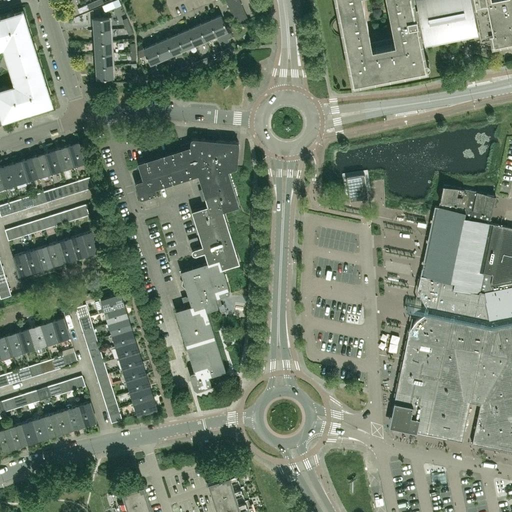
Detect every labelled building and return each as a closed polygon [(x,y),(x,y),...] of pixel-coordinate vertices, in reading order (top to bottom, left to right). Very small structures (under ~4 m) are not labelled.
[(229,8),(241,3),(239,0),(232,0),(227,3),(229,8)] [(336,0),(352,80),(352,81),(353,81),(353,82),(353,83),(354,83),(355,83),(356,83),(357,83),(358,83),(358,82),(359,82),(359,81),(359,80),(359,79),(365,78),(426,66),(427,66),(428,65),(429,65),(429,64),(429,63),(429,62),(429,61),(429,60),(428,60),(428,59),(427,59),(426,59),(425,59),(424,53),(421,39),(479,28),(480,36),(481,37),(481,38),(482,38),(482,39),(483,40),(484,41),(485,41),(485,42),(486,42),(487,42),(487,43),(488,43),(489,43),(490,43),(491,43),(492,43),(511,38),(511,0),(425,0),(426,0),(427,5),(426,6),(421,5),(419,5),(416,5),(415,6),(413,0),(336,0)] [(232,14),(243,9),(241,3),(229,8),(232,14)] [(42,69),(39,58),(37,52),(23,9),(0,16),(0,43),(3,42),(1,35),(4,34),(19,83),(27,81),(28,84),(0,92),(0,111),(1,116),(2,118),(2,119),(53,103),(42,69)] [(246,14),(243,9),(232,14),(234,19),(246,14)] [(248,20),(246,14),(234,19),(236,25),(248,20)] [(216,35),(220,45),(229,41),(228,39),(232,37),(229,29),(227,30),(221,15),(210,20),(216,35)] [(110,29),(109,17),(93,18),(94,30),(110,29)] [(216,35),(210,20),(199,25),(205,40),(216,35)] [(205,40),(199,25),(188,29),(194,44),(205,40)] [(111,41),(110,29),(94,30),(94,42),(111,41)] [(194,44),(188,29),(177,34),(183,49),(194,44)] [(183,49),(177,34),(165,39),(172,54),(183,49)] [(172,54),(165,39),(155,44),(161,59),(172,54)] [(112,53),(111,41),(94,42),(95,54),(112,53)] [(161,59),(155,44),(143,48),(150,64),(161,59)] [(112,65),(112,53),(95,54),(96,66),(112,65)] [(113,77),(112,65),(96,66),(97,78),(113,77)] [(226,370),(206,309),(222,304),(219,296),(229,292),(230,291),(230,290),(222,267),(239,262),(223,211),(239,205),(228,171),(235,168),(237,167),(237,166),(239,144),(239,143),(238,143),(238,142),(238,141),(237,141),(236,141),(216,139),(216,138),(214,136),(207,135),(207,138),(194,137),(193,137),(191,138),(191,139),(190,141),(180,144),(181,148),(172,151),(137,162),(143,179),(137,181),(135,182),(135,183),(135,184),(139,197),(140,198),(141,198),(142,198),(155,194),(156,193),(156,192),(156,191),(155,188),(198,174),(202,188),(198,189),(203,206),(192,209),(202,245),(194,247),(193,248),(192,250),(192,251),(193,253),(194,254),(196,254),(204,251),(208,261),(180,270),(189,297),(185,298),(187,306),(175,309),(190,356),(194,370),(191,372),(190,373),(190,375),(193,386),(194,387),(195,388),(197,388),(209,384),(209,383),(210,383),(210,382),(210,381),(208,375),(226,370)] [(85,161),(78,141),(67,145),(73,165),(74,168),(77,167),(76,164),(80,163),(85,161)] [(73,165),(67,145),(55,148),(62,169),(63,169),(62,168),(68,166),(69,167),(73,165)] [(62,169),(55,148),(44,152),(50,173),(51,175),(54,174),(53,171),(57,170),(62,169)] [(50,173),(44,152),(32,156),(39,176),(40,179),(42,178),(41,175),(45,174),(50,173)] [(39,176),(32,156),(21,159),(27,180),(28,183),(31,182),(30,179),(34,177),(34,178),(39,176)] [(27,180),(21,159),(10,163),(16,183),(17,183),(23,181),(27,180)] [(16,183),(10,163),(0,165),(0,172),(5,187),(5,190),(8,189),(7,186),(11,185),(16,183)] [(367,191),(365,178),(365,176),(364,174),(346,177),(346,179),(348,187),(350,200),(362,198),(365,198),(368,197),(367,191)] [(91,182),(90,177),(78,180),(81,191),(93,187),(91,182)] [(81,191),(78,180),(67,184),(70,194),(81,191)] [(70,194),(67,184),(55,187),(58,198),(70,194)] [(495,195),(443,184),(439,206),(438,206),(465,211),(464,217),(490,222),(491,213),(490,213),(491,207),(493,207),(495,195)] [(58,198),(55,187),(44,191),(47,201),(58,198)] [(47,201),(44,191),(32,195),(35,205),(47,201)] [(35,205),(32,195),(21,198),(24,209),(35,205)] [(24,209),(21,198),(9,202),(12,212),(24,209)] [(12,212),(9,202),(0,204),(0,212),(1,216),(12,212)] [(89,214),(86,204),(74,207),(78,218),(89,214)] [(511,227),(502,226),(503,225),(490,222),(464,217),(465,211),(438,206),(439,206),(435,205),(434,210),(417,288),(418,288),(420,288),(420,290),(420,292),(420,295),(420,297),(421,299),(422,300),(424,302),(425,303),(424,310),(423,316),(423,315),(421,316),(419,317),(417,318),(415,320),(414,321),(413,323),(412,325),(412,328),(410,327),(409,326),(391,413),(392,413),(395,413),(395,416),(396,418),(397,420),(398,422),(399,423),(401,424),(403,425),(406,426),(405,428),(404,428),(404,429),(462,441),(470,401),(480,403),(472,443),(511,450),(511,227)] [(78,218),(74,207),(63,211),(66,222),(78,218)] [(66,222),(63,211),(51,215),(55,225),(66,222)] [(55,225),(51,215),(40,218),(43,229),(55,225)] [(43,229),(40,218),(28,222),(32,233),(43,229)] [(32,233),(28,222),(17,226),(20,236),(32,233)] [(20,236),(17,226),(5,229),(9,240),(20,236)] [(100,249),(94,229),(82,233),(89,253),(97,251),(98,253),(100,252),(100,250),(100,249)] [(89,253),(82,233),(71,237),(77,257),(85,254),(86,256),(89,255),(88,253),(89,253)] [(77,257),(71,237),(59,240),(66,260),(74,258),(75,260),(77,259),(77,257)] [(66,260),(59,240),(48,244),(54,264),(63,261),(63,263),(66,263),(65,261),(66,260)] [(54,264),(48,244),(37,247),(43,268),(51,265),(52,267),(54,266),(54,264)] [(43,268),(37,247),(25,251),(32,271),(40,269),(40,271),(43,270),(43,268)] [(32,271),(25,251),(13,255),(20,275),(28,273),(29,274),(32,273),(31,271),(32,271)] [(12,295),(8,283),(0,285),(0,295),(1,298),(12,295)] [(125,305),(121,293),(98,300),(98,303),(102,301),(103,306),(104,311),(125,305)] [(89,316),(86,304),(75,307),(79,319),(89,316)] [(128,316),(125,305),(104,311),(102,311),(102,314),(105,313),(107,318),(108,322),(128,316)] [(70,336),(63,316),(51,320),(58,340),(58,339),(64,337),(64,338),(70,336)] [(93,327),(89,316),(79,319),(82,330),(93,327)] [(132,328),(128,316),(108,322),(105,323),(106,325),(109,324),(111,329),(110,329),(112,333),(112,334),(132,328)] [(58,340),(51,320),(40,323),(46,343),(47,346),(50,345),(49,342),(53,341),(58,340)] [(46,343),(40,323),(28,327),(35,347),(36,350),(39,349),(38,346),(41,345),(42,345),(46,343)] [(30,349),(35,347),(28,327),(17,331),(23,350),(30,348),(30,349)] [(96,339),(93,327),(82,330),(86,342),(96,339)] [(136,339),(132,328),(112,334),(112,333),(109,334),(109,337),(113,336),(114,340),(114,341),(115,345),(136,339)] [(23,350),(17,331),(6,334),(12,354),(18,352),(23,351),(23,350)] [(12,354),(6,334),(0,335),(0,355),(1,357),(1,358),(2,361),(4,360),(3,357),(7,355),(7,356),(12,354)] [(100,350),(96,339),(86,342),(90,353),(100,350)] [(139,350),(136,339),(115,345),(112,346),(113,348),(116,347),(118,352),(117,352),(119,356),(119,357),(139,350)] [(104,362),(100,350),(90,353),(93,365),(104,362)] [(143,362),(139,350),(119,357),(119,356),(116,357),(117,360),(120,359),(121,363),(122,368),(123,368),(143,362)] [(78,362),(74,351),(63,355),(66,365),(78,362)] [(66,365),(63,355),(51,358),(55,369),(66,365)] [(55,369),(51,358),(40,362),(43,373),(55,369)] [(43,373),(40,362),(28,366),(32,376),(43,373)] [(107,373),(104,362),(93,365),(97,376),(107,373)] [(146,374),(143,362),(123,368),(122,368),(120,369),(120,371),(123,370),(125,375),(126,379),(126,380),(146,374)] [(32,376),(28,366),(17,369),(20,380),(32,376)] [(20,380),(17,369),(5,373),(9,383),(20,380)] [(0,386),(9,383),(5,373),(0,374),(0,386)] [(111,385),(107,373),(97,376),(100,388),(111,385)] [(150,385),(146,374),(126,380),(126,379),(123,380),(124,382),(127,382),(129,386),(128,386),(130,390),(130,391),(150,385)] [(85,386),(82,375),(70,379),(74,389),(85,386)] [(74,389),(70,379),(59,382),(62,393),(74,389)] [(62,393),(59,382),(47,386),(51,396),(62,393)] [(114,396),(111,385),(100,388),(104,400),(114,396)] [(154,396),(150,385),(130,391),(130,390),(127,391),(128,394),(131,393),(132,398),(133,402),(133,403),(154,396)] [(51,396),(47,386),(36,390),(39,400),(51,396)] [(39,400),(36,390),(24,393),(28,404),(39,400)] [(28,404),(24,393),(13,397),(16,407),(28,404)] [(118,408),(114,396),(104,400),(108,411),(118,408)] [(157,408),(154,396),(133,403),(133,402),(131,403),(131,405),(134,404),(136,409),(135,409),(137,415),(157,408)] [(16,407),(13,397),(1,400),(5,411),(16,407)] [(96,421),(90,401),(78,404),(85,424),(92,422),(93,424),(96,423),(95,421),(96,421)] [(85,424),(78,404),(73,406),(72,405),(71,404),(69,404),(66,405),(67,408),(73,428),(81,425),(82,428),(85,427),(84,424),(85,424)] [(73,430),(73,428),(67,408),(55,412),(62,431),(70,429),(70,431),(73,430)] [(122,419),(118,408),(108,411),(111,423),(122,419)] [(61,432),(62,431),(55,412),(44,415),(50,435),(58,433),(59,435),(62,434),(61,432)] [(47,438),(50,437),(50,435),(44,415),(32,419),(38,439),(47,436),(47,438)] [(39,441),(38,439),(32,419),(21,422),(27,442),(35,440),(36,442),(39,441)] [(28,445),(27,442),(21,422),(9,426),(16,446),(24,443),(25,446),(28,445)] [(16,446),(9,426),(0,428),(0,436),(4,449),(12,447),(13,449),(16,448),(15,446),(16,446)] [(212,479),(221,511),(252,511),(248,499),(244,485),(240,473),(239,471),(230,474),(212,479)] [(149,511),(141,484),(128,487),(125,489),(113,492),(117,507),(118,511),(149,511)]
